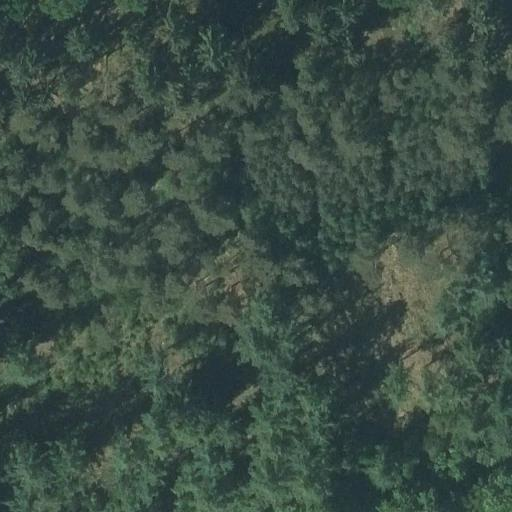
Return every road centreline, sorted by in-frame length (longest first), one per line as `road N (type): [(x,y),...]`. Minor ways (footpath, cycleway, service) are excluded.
road 1 (track): [(511,272),(496,227),(501,67),(488,0)]
road 2 (track): [(21,511),(0,288)]
